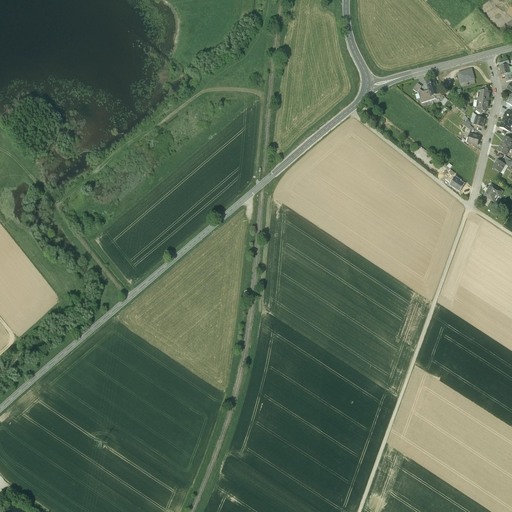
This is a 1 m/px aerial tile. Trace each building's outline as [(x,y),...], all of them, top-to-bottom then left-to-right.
[(507,65),(498,67),(501,76),(502,75),(511,72),(511,71),(511,67),(508,68),(507,65)] [(471,70),(458,74),(461,83),(474,80),(471,70)] [(511,72),(502,75),(502,77),(504,77),(505,83),(511,80),(511,72)] [(434,81),(426,83),(429,91),(423,92),(420,90),(419,94),(422,104),(436,99),(432,96),(438,94),(434,81)] [(422,87),(418,84),(413,90),(419,94),(420,90),(422,87)] [(485,92),(480,91),(479,100),(489,101),(490,94),(489,94),(489,92),(488,92),(488,91),(487,90),(486,89),(485,90),(485,92)] [(445,98),(439,93),(438,94),(432,96),(436,99),(441,103),(445,98)] [(489,101),(479,100),(478,109),(482,110),(482,111),(483,112),(484,112),(485,111),(485,110),(487,110),(487,108),(488,108),(489,101)] [(511,115),(505,113),(502,121),(510,123),(511,120),(511,119),(511,115)] [(485,120),(476,117),(475,122),(476,122),(475,126),(482,128),(485,120)] [(510,123),(502,121),(499,128),(508,132),(509,128),(508,127),(510,123)] [(470,126),(465,123),(463,126),(470,131),(473,129),(470,126)] [(503,137),(500,136),(501,135),(496,133),(491,145),(494,147),(495,146),(499,147),(503,137)] [(480,138),(469,135),(468,139),(470,140),(468,144),(477,146),(480,138)] [(511,142),(511,140),(505,137),(501,144),(508,148),(510,144),(511,145),(511,142)] [(508,148),(501,144),(497,152),(505,156),(507,152),(506,152),(508,148)] [(508,163),(503,159),(501,163),(505,165),(508,167),(510,164),(508,163)] [(497,161),(492,169),(500,173),(505,165),(501,163),(497,161)] [(460,181),(456,178),(451,185),(460,191),(464,185),(460,182),(460,181)] [(502,193),(491,185),(484,196),(491,201),(494,202),(498,195),(500,197),(502,193)]
